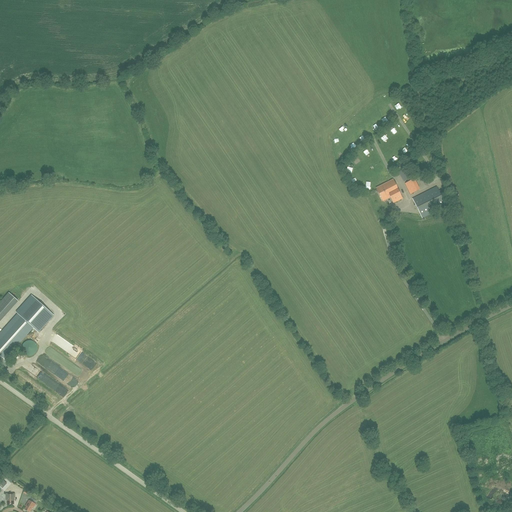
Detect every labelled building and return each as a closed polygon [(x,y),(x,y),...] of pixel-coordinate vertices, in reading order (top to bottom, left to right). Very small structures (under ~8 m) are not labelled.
[(404,182),(411,177),(407,168),(399,173),(404,182)] [(410,195),(420,190),(414,179),(405,184),(410,195)] [(393,180),(385,184),(392,197),(390,197),(393,203),(402,198),(393,180)] [(392,197),(385,184),(376,188),(383,201),(390,197),(392,197)] [(422,218),(446,206),(437,187),(413,199),(422,218)] [(10,293),(0,303),(0,323),(19,301),(10,293)] [(18,313),(9,323),(0,333),(0,355),(5,360),(34,327),(38,332),(53,315),(32,296),(17,312),(18,313)] [(37,349),(37,348),(37,347),(37,346),(37,345),(36,344),(36,343),(35,343),(35,342),(34,342),(33,341),(32,341),(31,340),(30,340),(29,340),(28,340),(27,341),(26,341),(25,342),(24,342),(24,343),(23,343),(23,344),(22,345),(22,346),(22,347),(22,348),(22,349),(22,350),(22,351),(22,352),(23,352),(23,353),(24,354),(25,355),(26,355),(27,356),(28,356),(29,356),(30,356),(31,356),(32,356),(33,355),(34,355),(35,354),(36,353),(36,352),(37,352),(37,351),(37,350),(37,349)] [(25,505),(29,494),(24,492),(20,503),(25,505)] [(7,504),(13,504),(13,498),(14,498),(14,494),(6,494),(6,500),(7,500),(7,504)] [(24,510),(28,511),(29,511),(32,507),(33,508),(35,504),(29,500),(25,506),(26,506),(24,510)]
